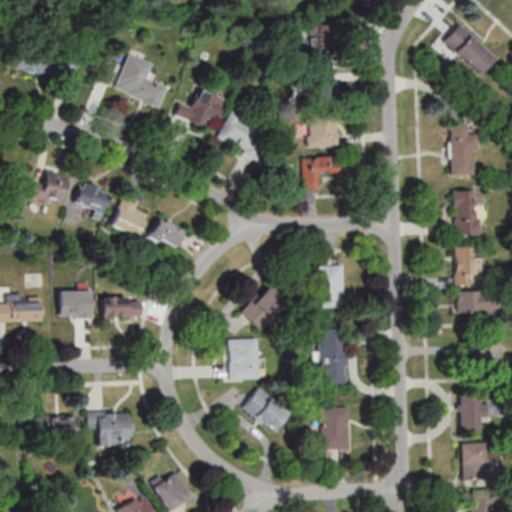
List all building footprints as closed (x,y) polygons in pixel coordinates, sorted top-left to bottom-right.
[(457,22),(493,55),(477,71),(442,39),(457,22)] [(308,25),(308,52),(330,52),(330,25),(308,25)] [(13,69),(73,77),(76,54),(16,46),(13,69)] [(151,62),(126,53),(111,90),(157,108),(166,84),(146,76),(151,62)] [(333,82),(305,81),(305,102),(332,103),(333,82)] [(172,115),(201,125),(204,117),(214,120),(222,97),(195,87),(188,105),(177,101),(172,115)] [(264,129),(226,112),(214,140),(251,157),(264,129)] [(305,147),(335,147),(335,116),(305,116),(305,147)] [(466,133),(476,133),(476,150),(469,150),(470,163),(472,163),(473,174),(449,174),(448,137),(450,137),(449,122),(466,121),(466,133)] [(337,175),(336,156),(300,157),(300,191),(318,190),(318,175),(337,175)] [(43,181),(34,179),(30,196),(59,204),(66,176),(46,171),(43,181)] [(99,215),(108,191),(79,181),(71,205),(99,215)] [(471,190),(473,218),(478,218),(480,234),(452,235),(452,218),(454,218),(453,207),(451,207),(450,191),(471,190)] [(131,234),(142,206),(120,197),(109,225),(131,234)] [(184,232),(160,215),(148,232),(173,248),(184,232)] [(453,285),(469,284),(468,273),(480,273),(479,256),(472,256),(472,245),(452,245),(453,285)] [(341,264),(342,306),(313,307),(312,265),(341,264)] [(257,296),(266,286),(283,301),(268,318),(267,317),(257,328),(239,311),(255,294),(257,296)] [(89,290),(58,290),(58,317),(89,317),(89,290)] [(478,294),(499,293),(500,311),(484,312),(484,310),(456,310),(455,291),(478,290),(478,294)] [(0,302),(0,321),(40,321),(39,295),(4,296),(4,303),(0,302)] [(100,316),(139,316),(139,297),(100,297),(100,316)] [(342,328),(343,346),(341,346),(341,350),(344,350),(345,365),(342,365),(342,373),(345,372),(345,385),(317,386),(316,362),(310,362),(310,352),(317,352),(316,329),(342,328)] [(255,338),(255,358),(263,358),(264,378),(227,378),(226,339),(255,338)] [(257,386),(288,412),(272,430),(261,421),(260,423),(240,407),(257,386)] [(458,395),(458,404),(455,404),(455,410),(458,410),(459,431),(479,431),(479,417),(502,416),(501,398),(483,399),(484,403),(478,403),(478,394),(458,395)] [(346,406),(346,423),(344,423),(344,428),(347,428),(347,448),(320,448),(319,407),(346,406)] [(86,411),(86,428),(96,428),(96,446),(126,446),(126,436),(132,436),(132,419),(124,419),(124,410),(86,411)] [(72,434),(72,415),(31,415),(31,434),(72,434)] [(458,443),(459,463),(460,463),(460,479),(483,478),(483,469),(486,469),(486,460),(498,459),(497,442),(483,443),(483,442),(458,443)] [(164,472),(149,481),(165,511),(188,498),(173,471),(166,475),(164,472)] [(487,489),(487,511),(469,511),(469,501),(471,501),(471,489),(487,489)] [(114,508),(116,511),(150,511),(142,494),(114,508)]
